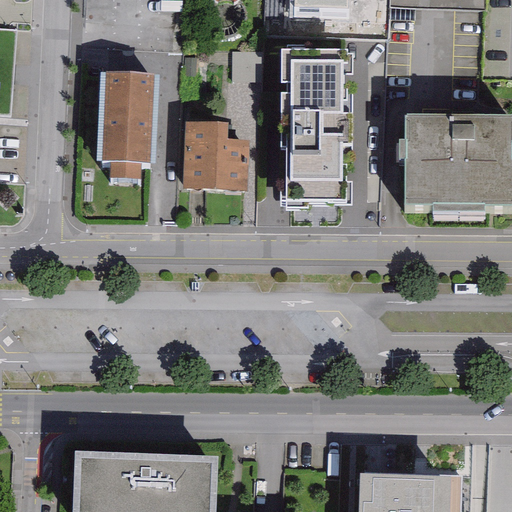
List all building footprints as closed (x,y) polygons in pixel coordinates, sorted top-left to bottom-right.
[(343,0),(343,41),(391,43),(392,0),(343,0)] [(16,32),(0,30),(0,117),(10,118),(16,32)] [(261,53),(232,53),(231,84),(261,84),(261,53)] [(352,58),(280,57),(280,90),(287,90),(286,101),(281,101),(280,154),(285,154),(285,189),(280,189),(279,208),(285,208),(285,214),(306,214),(306,208),(352,208),(352,186),(346,186),(346,173),(351,173),(352,94),(343,94),(343,79),(351,79),(352,58)] [(198,61),(184,60),(183,77),(197,78),(198,61)] [(149,171),(153,82),(100,79),(96,168),(109,168),(109,185),(140,186),(141,171),(149,171)] [(511,126),(412,126),(405,126),(405,214),(432,214),(432,220),(484,221),(484,215),(511,215),(511,126)] [(228,129),(185,127),(182,194),(246,197),(249,146),(227,145),(228,129)] [(216,511),(218,456),(74,451),(71,511),(216,511)] [(357,511),(460,511),(462,475),(438,475),(438,476),(359,474),(357,511)]
